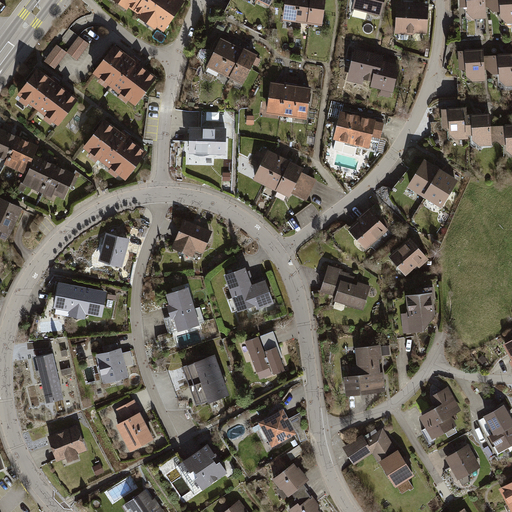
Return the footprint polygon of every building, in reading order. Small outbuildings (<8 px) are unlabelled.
[(106,0),(125,12),(127,9),(132,13),(140,0),(106,0)] [(140,0),(132,13),(137,16),(135,19),(153,31),(155,28),(162,33),(183,2),(179,0),(140,0)] [(305,26),(308,0),(282,0),(279,23),(305,26)] [(308,0),(305,26),(321,28),(324,0),(308,0)] [(384,0),(353,0),(351,11),(381,17),(384,0)] [(483,0),(457,0),(458,12),(463,12),(464,16),(469,21),(484,20),(484,12),(483,0)] [(501,26),(511,25),(511,0),(483,0),(484,12),(490,12),(496,17),(497,21),(501,26)] [(428,5),(396,3),(394,33),(426,35),(428,5)] [(226,79),(241,49),(226,42),(228,39),(223,36),(221,40),(218,38),(203,68),(226,79)] [(78,38),(66,54),(76,62),(88,46),(78,38)] [(66,54),(55,46),(42,62),(53,70),(66,54)] [(132,103),(137,107),(158,79),(140,66),(142,64),(133,56),(131,59),(115,46),(94,74),(101,79),(98,83),(108,90),(111,87),(123,96),(120,99),(129,106),(132,103)] [(226,79),(241,86),(251,65),(256,68),(260,61),(255,58),(256,56),(241,49),(226,79)] [(382,57),(353,50),(345,83),(360,87),(361,83),(369,84),(368,89),(379,91),(377,97),(390,100),(398,66),(396,66),(397,61),(389,59),(388,64),(381,62),(382,57)] [(483,58),(482,51),(456,53),(457,75),(463,75),(463,79),(468,84),(484,83),(484,75),(483,58)] [(501,89),(511,88),(511,56),(483,58),(484,75),(490,74),(496,80),(496,84),(501,89)] [(53,124),(58,128),(79,101),(61,88),(63,85),(54,78),(52,80),(36,68),(15,95),(22,101),(19,105),(29,112),(32,108),(44,118),(41,121),(50,128),(53,124)] [(286,86),(268,83),(264,114),(305,121),(310,89),(297,87),(298,79),(287,77),(286,86)] [(465,117),(465,109),(441,110),(442,130),(447,130),(448,136),(454,143),(467,143),(466,139),(465,117)] [(383,123),(338,112),(331,142),(367,150),(370,138),(379,140),(383,123)] [(490,127),(489,116),(465,117),(466,139),(470,139),(470,144),(475,148),(491,147),(491,144),(490,127)] [(119,175),(124,179),(145,151),(130,140),(132,137),(123,130),(121,132),(105,120),(84,147),(91,153),(88,157),(95,162),(98,159),(112,169),(110,173),(117,178),(119,175)] [(510,161),(511,160),(511,125),(490,127),(491,144),(497,143),(503,149),(503,155),(510,161)] [(15,136),(0,129),(0,159),(4,161),(15,136)] [(226,130),(188,129),(187,156),(225,158),(226,130)] [(37,146),(15,136),(4,161),(2,166),(24,176),(32,156),(37,146)] [(253,184),(276,194),(290,164),(267,153),(253,184)] [(55,166),(32,156),(24,176),(19,186),(42,197),(55,166)] [(458,183),(423,162),(406,190),(442,211),(458,183)] [(303,170),(290,164),(276,194),(288,200),(290,196),(305,203),(316,182),(301,175),(303,170)] [(74,174),(55,166),(42,197),(60,205),(68,186),(72,188),(76,180),(72,178),(74,174)] [(20,210),(0,200),(0,233),(8,237),(20,210)] [(346,234),(363,254),(388,232),(387,231),(390,228),(383,220),(381,222),(377,217),(375,218),(368,210),(355,222),(358,224),(346,234)] [(211,230),(183,218),(174,241),(172,248),(194,257),(196,251),(201,252),(211,230)] [(149,224),(141,221),(139,226),(147,229),(149,224)] [(129,242),(105,236),(97,263),(121,270),(129,242)] [(409,241),(388,260),(407,283),(429,263),(418,251),(421,249),(413,240),(411,243),(409,241)] [(246,267),(225,274),(233,297),(228,299),(233,312),(255,304),(256,308),(275,301),(266,277),(255,282),(250,270),(248,270),(246,267)] [(364,312),(371,288),(357,284),(359,279),(343,274),(343,272),(329,268),(321,294),(336,298),(334,303),(364,312)] [(105,293),(56,285),(52,311),(68,314),(67,320),(83,322),(84,317),(101,319),(105,293)] [(172,296),(164,298),(176,335),(204,326),(200,311),(194,312),(193,308),(195,307),(189,287),(171,292),(172,296)] [(414,298),(404,299),(406,316),(399,317),(401,337),(423,334),(423,330),(435,328),(432,302),(434,301),(433,290),(414,292),(414,298)] [(273,330),(244,341),(259,379),(287,367),(273,330)] [(511,338),(502,344),(511,360),(509,363),(511,368),(511,338)] [(96,354),(102,385),(129,377),(126,366),(134,364),(131,351),(123,353),(121,348),(96,354)] [(379,348),(353,351),(357,379),(342,380),(345,400),(385,394),(383,375),(380,375),(378,362),(381,361),(379,348)] [(222,373),(215,354),(182,366),(189,386),(222,373)] [(52,356),(33,361),(44,406),(63,402),(52,356)] [(484,362),(479,356),(475,360),(479,366),(484,362)] [(189,386),(182,366),(168,370),(180,401),(187,400),(191,407),(198,406),(195,398),(189,386)] [(198,406),(229,394),(222,373),(189,386),(195,398),(198,406)] [(418,419),(430,442),(456,429),(450,418),(461,412),(448,389),(427,400),(433,411),(418,419)] [(114,421),(130,450),(155,436),(133,399),(119,407),(124,416),(114,421)] [(511,422),(502,406),(482,418),(485,422),(480,425),(500,459),(510,453),(508,450),(511,447),(511,422)] [(283,411),(261,423),(274,446),(296,434),(294,430),(304,425),(301,413),(288,420),(283,411)] [(372,455),(394,490),(412,478),(405,467),(409,465),(405,458),(401,461),(379,426),(341,449),(353,467),(372,455)] [(76,427),(45,438),(55,465),(64,462),(65,466),(78,461),(76,457),(86,453),(76,427)] [(216,455),(208,444),(182,461),(183,462),(175,468),(176,469),(178,473),(181,476),(181,477),(191,491),(195,495),(228,473),(220,461),(217,464),(213,458),(216,455)] [(302,446),(285,456),(289,463),(306,452),(302,446)] [(466,446),(443,460),(456,482),(479,468),(466,446)] [(100,466),(91,470),(95,478),(103,474),(100,466)] [(295,471),(292,466),(270,482),(278,492),(275,493),(282,502),(288,497),(301,487),(308,482),(298,469),(295,471)] [(511,511),(511,484),(498,492),(508,511),(511,511)] [(317,511),(318,507),(301,487),(288,497),(295,506),(287,511),(317,511)] [(144,492),(120,509),(122,511),(162,511),(154,500),(151,502),(144,492)] [(245,511),(239,502),(225,511),(245,511)]
